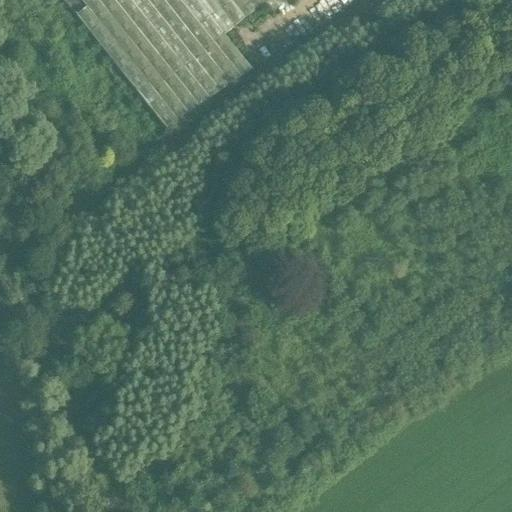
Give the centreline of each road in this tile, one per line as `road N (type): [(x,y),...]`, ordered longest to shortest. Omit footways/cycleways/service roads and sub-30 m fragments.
road 1 (track): [(77,316),(511,6)]
road 2 (track): [(0,237),(51,298),(77,316),(72,334),(13,376)]
